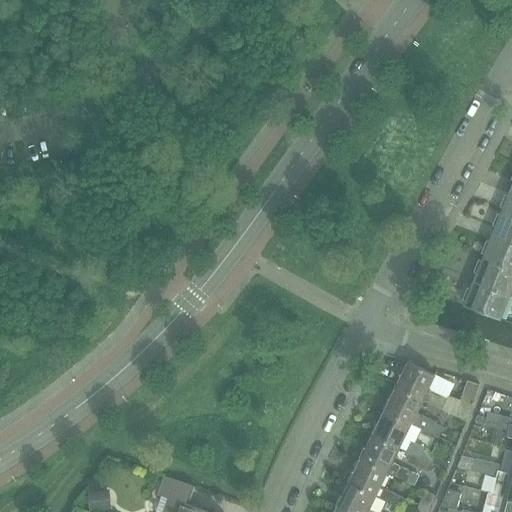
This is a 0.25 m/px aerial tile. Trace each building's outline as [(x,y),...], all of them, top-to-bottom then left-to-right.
[(511,188),(502,211),(511,215),(511,188)] [(511,215),(502,211),(492,234),(511,242),(511,215)] [(511,242),(492,234),(483,257),(511,269),(511,242)] [(511,288),(511,269),(483,257),(474,281),(509,295),(511,288)] [(509,295),(474,281),(464,305),(500,319),(509,295)] [(434,374),(408,362),(396,386),(422,399),(442,409),(448,398),(428,388),(434,374)] [(480,385),(467,381),(456,416),(468,420),(480,385)] [(422,399),(396,386),(384,410),(410,423),(438,437),(443,427),(436,423),(437,422),(416,412),(422,399)] [(410,423),(384,410),(372,434),(399,447),(410,423)] [(488,413),(486,418),(478,415),(476,421),(485,424),(498,427),(499,422),(496,421),(497,415),(488,413)] [(511,419),(497,415),(496,421),(499,422),(498,427),(508,430),(509,424),(511,419)] [(399,447),(372,434),(360,458),(387,471),(413,485),(418,475),(392,461),(399,447)] [(429,451),(411,441),(406,452),(425,461),(429,451)] [(476,459),(462,455),(460,461),(474,465),(476,459)] [(449,463),(434,456),(430,463),(446,471),(449,463)] [(387,471),(360,458),(360,459),(356,460),(354,466),(355,470),(348,483),(384,500),(400,509),(405,499),(380,486),(387,471)] [(486,461),(476,459),(474,465),(460,461),(457,466),(473,470),(486,473),(487,468),(484,467),(486,461)] [(499,465),(486,461),(484,467),(487,468),(486,473),(496,476),(498,471),(499,465)] [(511,474),(509,474),(498,471),(496,476),(491,493),(511,498),(511,474)] [(165,511),(209,511),(187,504),(193,486),(165,476),(158,495),(170,499),(165,511)] [(378,511),(384,500),(348,483),(336,507),(347,511),(378,511)] [(461,493),(448,489),(441,506),(456,510),(461,493)] [(430,511),(437,496),(425,490),(415,511),(430,511)] [(511,511),(511,498),(491,493),(488,493),(485,505),(501,509),(499,511),(511,511)]
